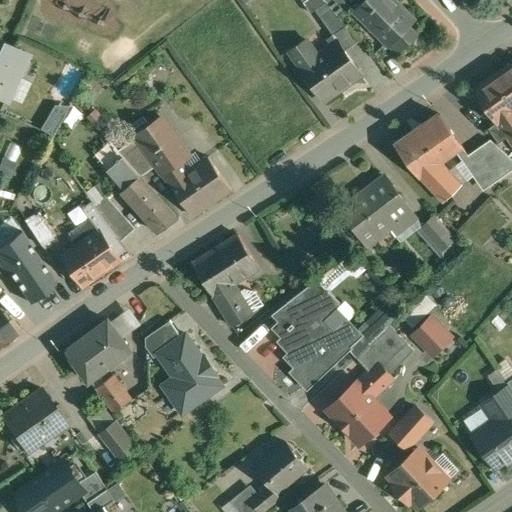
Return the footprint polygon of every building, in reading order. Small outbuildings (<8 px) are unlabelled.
[(327,2),(325,0),(307,0),(304,2),(312,13),(316,10),(327,2)] [(330,0),(338,11),(350,2),(349,0),(330,0)] [(416,20),(395,0),(365,0),(355,10),(390,46),(392,44),(399,52),(417,34),(409,26),(416,20)] [(347,26),(327,2),(316,10),(334,36),(347,26)] [(339,42),(319,56),(308,40),(291,51),(302,68),(325,100),(362,74),(339,42)] [(0,43),(0,94),(5,96),(23,53),(0,43)] [(511,65),(475,91),(497,123),(489,129),(499,143),(508,138),(511,143),(511,65)] [(96,75),(76,99),(86,107),(105,83),(96,75)] [(44,129),(56,135),(70,107),(58,101),(44,129)] [(96,109),(89,116),(96,124),(103,117),(96,109)] [(441,115),(426,125),(412,134),(412,135),(398,145),(421,178),(422,178),(442,163),(464,148),(441,115)] [(165,118),(152,127),(145,116),(131,126),(138,137),(152,158),(153,157),(158,165),(158,166),(171,185),(172,184),(171,184),(190,170),(183,160),(190,155),(165,118)] [(108,127),(103,132),(109,139),(115,134),(108,127)] [(152,158),(138,137),(119,150),(124,156),(142,176),(158,166),(158,165),(153,157),(152,158)] [(511,171),(511,158),(491,140),(467,156),(489,187),(511,171)] [(0,175),(12,180),(19,160),(5,156),(0,172),(0,175)] [(142,176),(124,156),(121,159),(119,157),(117,159),(119,161),(109,169),(126,188),(123,191),(159,231),(159,232),(180,218),(179,218),(142,176)] [(209,157),(190,170),(171,184),(172,184),(193,216),(232,189),(209,157)] [(462,184),(442,163),(422,178),(444,201),(462,184)] [(386,177),(342,209),(365,240),(393,220),(401,230),(417,218),(386,177)] [(136,228),(107,194),(96,204),(107,221),(122,240),(136,228)] [(100,229),(84,240),(80,235),(74,239),(78,244),(63,254),(84,284),(131,252),(122,240),(107,221),(96,204),(93,201),(84,207),(100,229)] [(54,237),(38,212),(26,220),(42,245),(54,237)] [(455,240),(434,217),(423,227),(443,251),(455,240)] [(239,235),(194,263),(214,296),(234,284),(259,268),(239,235)] [(27,238),(6,252),(20,272),(41,257),(27,238)] [(69,295),(42,257),(41,257),(20,272),(18,273),(17,273),(15,274),(43,314),(69,295)] [(313,285),(286,304),(294,312),(277,328),(286,337),(282,341),(293,353),(288,357),(299,368),(294,372),(308,386),(349,348),(347,346),(350,344),(360,335),(359,334),(348,322),(331,337),(318,323),(320,322),(319,321),(336,305),(327,295),(327,294),(315,281),(313,285)] [(234,284),(214,296),(233,326),(253,314),(234,284)] [(0,342),(14,333),(0,312),(0,342)] [(380,315),(359,334),(360,335),(350,344),(360,354),(390,325),(380,315)] [(453,336),(433,316),(414,335),(434,355),(453,336)] [(109,320),(67,350),(89,380),(131,350),(110,321),(110,320),(109,320)] [(153,357),(178,340),(169,325),(146,340),(145,350),(153,362),(156,360),(153,357)] [(360,354),(356,357),(369,371),(379,362),(388,353),(399,365),(415,350),(390,325),(360,354)] [(178,340),(153,357),(156,360),(172,382),(160,390),(183,423),(227,391),(185,334),(178,340)] [(399,365),(388,353),(379,362),(390,374),(399,365)] [(369,371),(328,409),(361,444),(390,416),(374,399),(395,379),(390,374),(379,362),(369,371)] [(507,382),(498,369),(488,375),(499,392),(509,385),(507,382)] [(133,399),(115,374),(97,388),(115,412),(133,399)] [(511,389),(509,385),(499,392),(480,405),(492,422),(506,412),(511,421),(511,389)] [(43,391),(21,406),(20,405),(3,417),(26,450),(51,432),(54,436),(69,425),(44,389),(43,389),(43,391)] [(133,399),(115,412),(124,424),(141,410),(133,399)] [(416,406),(392,433),(410,449),(434,422),(416,406)] [(473,435),(495,466),(506,459),(507,461),(511,457),(511,421),(506,412),(492,422),(473,435)] [(137,447),(116,420),(100,433),(121,459),(137,447)] [(288,442),(257,467),(271,484),(277,492),(308,467),(288,442)] [(419,448),(390,475),(398,483),(395,486),(409,502),(412,499),(420,507),(449,480),(419,448)] [(73,458),(26,491),(40,511),(52,511),(81,492),(89,502),(96,497),(107,489),(99,479),(92,484),(73,458)] [(271,484),(251,500),(244,490),(231,501),(239,511),(262,511),(281,497),(277,492),(271,484)] [(345,511),(327,485),(294,508),(297,511),(345,511)] [(108,489),(90,502),(97,511),(99,511),(105,508),(116,500),(108,489)]
